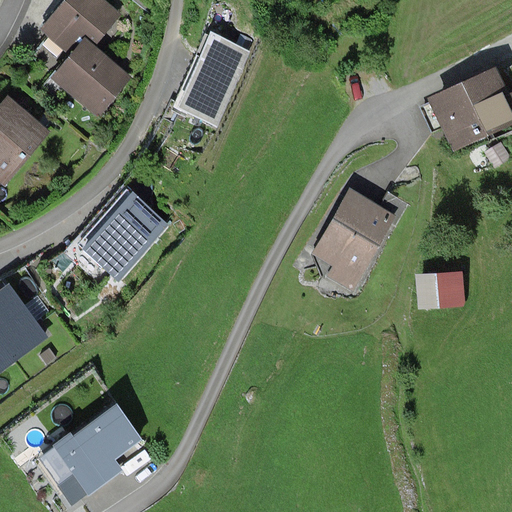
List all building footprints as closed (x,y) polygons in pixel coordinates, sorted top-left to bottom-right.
[(111,17),(90,0),(71,0),(66,8),(46,31),(55,38),(76,56),(58,79),(96,112),(123,80),(108,68),(85,48),(111,17)] [(257,59),(205,37),(173,111),(225,133),(257,59)] [(76,56),(55,38),(36,61),(58,79),(76,56)] [(511,75),(509,70),(433,107),(458,157),(511,130),(511,75)] [(38,131),(3,102),(0,106),(0,187),(43,136),(38,131)] [(127,198),(86,247),(121,278),(163,229),(127,198)] [(395,227),(344,202),(311,271),(363,295),(395,227)] [(471,278),(424,280),(425,310),(473,308),(471,278)] [(0,286),(0,341),(14,360),(43,338),(3,284),(0,286)] [(0,370),(14,360),(0,341),(0,370)] [(120,415),(52,461),(84,508),(120,484),(109,469),(142,446),(120,415)]
